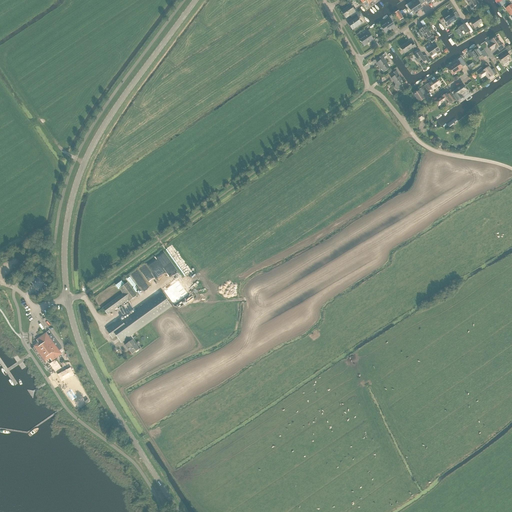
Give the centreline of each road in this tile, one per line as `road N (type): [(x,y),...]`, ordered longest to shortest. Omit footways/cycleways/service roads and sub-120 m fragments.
road 1 (secondary): [(178,511),(84,354),(68,299),(65,241),(88,151),(195,0)]
road 2 (unclassified): [(511,169),(435,151),(401,120)]
